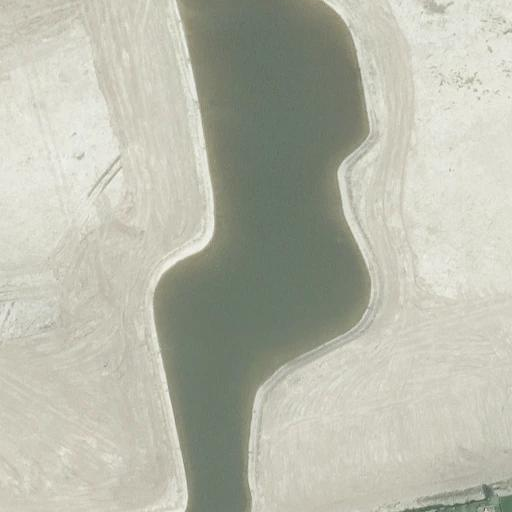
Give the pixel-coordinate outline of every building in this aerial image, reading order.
[(448,0),(418,0),(409,2),(413,25),(411,26),(411,28),(453,20),(448,0)] [(453,20),(411,28),(416,53),(457,46),(453,20)] [(114,58),(75,65),(80,91),(121,83),(121,81),(119,81),(114,58)] [(446,94),(425,98),(430,126),(474,118),(469,89),(484,86),(480,68),(441,75),(443,89),(445,88),(446,94)] [(121,83),(80,91),(85,116),(126,108),(121,83)] [(103,140),(76,146),(80,168),(90,166),(94,190),(139,181),(133,151),(106,156),(103,140)] [(485,191),(443,198),(444,199),(446,212),(446,213),(448,224),(490,216),(488,205),(487,204),(485,191)] [(490,216),(448,224),(449,225),(449,226),(451,225),(455,249),(456,249),(474,245),(475,245),(476,245),(494,242),(495,241),(490,216)] [(81,264),(0,272),(0,280),(2,297),(82,289),(83,304),(85,304),(81,264)] [(460,273),(459,274),(463,296),(462,297),(463,299),(504,291),(504,290),(499,265),(498,265),(480,269),(479,269),(461,273),(460,273)] [(504,291),(463,299),(465,310),(465,311),(467,323),(467,324),(509,316),(509,315),(506,303),(506,302),(504,291)] [(33,336),(21,339),(23,349),(35,346),(33,336)] [(49,351),(48,351),(51,375),(51,376),(93,372),(93,371),(93,370),(92,370),(90,347),(88,347),(69,349),(68,349),(49,351)] [(93,372),(51,376),(52,388),(52,389),(54,401),(54,402),(96,398),(95,397),(94,385),(94,383),(93,372)] [(511,395),(499,398),(505,429),(511,427),(511,395)] [(457,401),(431,406),(439,450),(461,446),(463,455),(479,452),(474,425),(462,428),(457,401)] [(41,412),(29,414),(31,424),(43,422),(41,412)] [(380,416),(331,425),(337,455),(372,448),(375,462),(401,457),(396,433),(384,436),(380,416)] [(66,422),(9,433),(14,460),(36,456),(41,485),(94,476),(93,470),(98,469),(93,445),(72,450),(66,422)]
